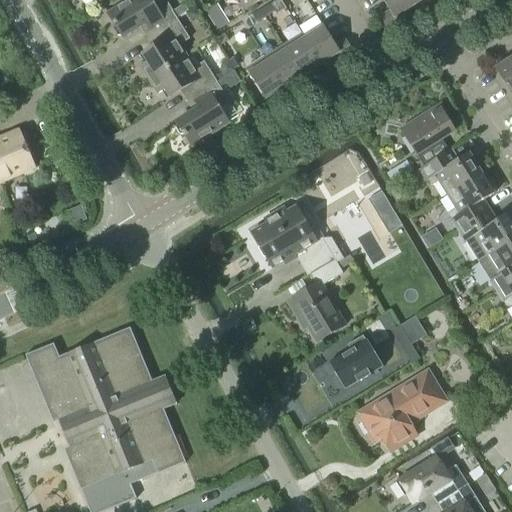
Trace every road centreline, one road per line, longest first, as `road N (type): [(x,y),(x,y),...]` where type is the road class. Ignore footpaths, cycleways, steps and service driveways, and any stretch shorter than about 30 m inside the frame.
road 1 (residential): [(307,511),(144,226)]
road 2 (tertiary): [(383,77),(144,226)]
road 3 (tertiary): [(144,226),(19,0)]
road 4 (tertiary): [(0,304),(144,226)]
